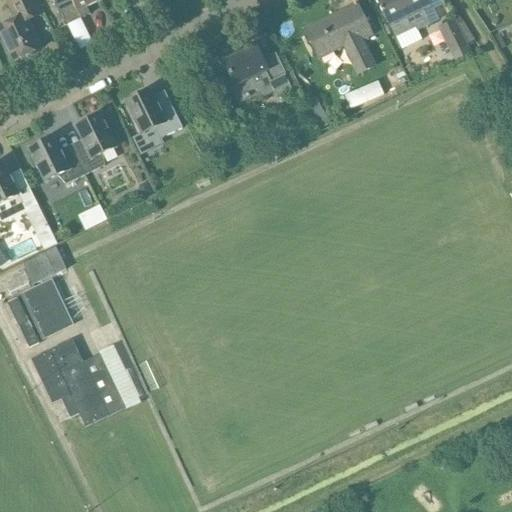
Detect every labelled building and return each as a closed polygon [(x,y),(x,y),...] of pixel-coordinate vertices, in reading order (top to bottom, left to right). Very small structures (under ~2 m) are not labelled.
[(42,50),(29,23),(43,16),(35,0),(14,0),(6,4),(14,21),(0,27),(0,33),(15,63),(42,50)] [(100,1),(99,0),(52,0),(66,28),(91,15),(87,8),(100,1)] [(376,0),(390,27),(396,39),(416,29),(418,33),(431,26),(423,10),(430,7),(426,0),(376,0)] [(319,60),(343,49),(357,78),(377,68),(363,39),(372,35),(358,6),(305,32),(319,60)] [(469,48),(466,43),(474,39),(467,26),(460,30),(455,20),(438,29),(452,56),(469,48)] [(276,55),(263,61),(256,47),(225,63),(236,87),(231,89),(240,105),(258,96),(261,101),(274,94),(277,99),(293,91),(276,55)] [(136,95),(137,98),(127,104),(143,137),(155,130),(160,141),(183,129),(172,107),(160,112),(150,92),(147,93),(146,90),(136,95)] [(75,154),(86,177),(106,167),(103,156),(116,150),(100,117),(90,122),(88,118),(77,124),(79,127),(76,128),(86,149),(75,154)] [(86,177),(75,154),(64,160),(54,139),(52,140),(50,137),(38,142),(39,146),(30,151),(46,184),(59,178),(67,186),(86,177)] [(13,185),(3,164),(0,165),(0,222),(5,224),(39,209),(36,202),(25,179),(13,185)] [(139,194),(143,201),(155,195),(149,183),(142,186),(139,194)] [(55,248),(20,262),(30,285),(64,270),(55,248)] [(26,346),(71,326),(51,280),(6,300),(26,346)] [(137,404),(113,346),(80,359),(71,339),(28,356),(48,404),(59,399),(67,418),(77,414),(82,426),(137,404)] [(120,340),(112,344),(139,400),(147,396),(120,340)]
